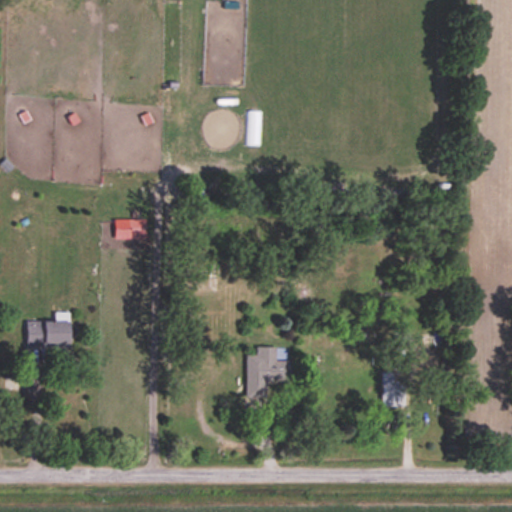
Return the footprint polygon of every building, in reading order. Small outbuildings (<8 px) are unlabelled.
[(260,111),(245,111),(245,146),(260,146),(260,111)] [(143,220),(127,220),(127,237),(143,237),(143,220)] [(25,322),(25,349),(67,349),(67,314),(53,314),(53,322),(25,322)] [(244,355),(245,397),(265,397),(265,385),(291,385),(291,360),(275,360),(275,347),(255,347),(255,355),(244,355)] [(380,374),(380,407),(397,407),(397,374),(380,374)]
